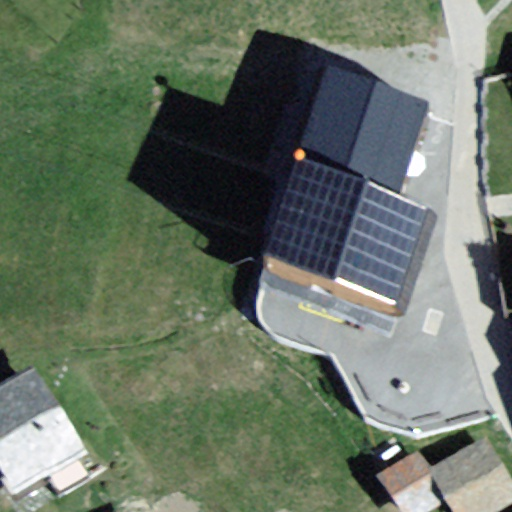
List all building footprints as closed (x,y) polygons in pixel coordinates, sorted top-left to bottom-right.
[(413,119),(331,93),(275,275),(398,312),(423,229),(383,217),(413,119)] [(87,463),(38,386),(0,409),(0,466),(23,504),(87,463)] [(439,480),(457,511),(511,511),(511,486),(491,450),(439,480)] [(421,461),(382,487),(398,511),(442,511),(452,506),(421,461)] [(115,511),(151,511),(144,498),(115,511)]
